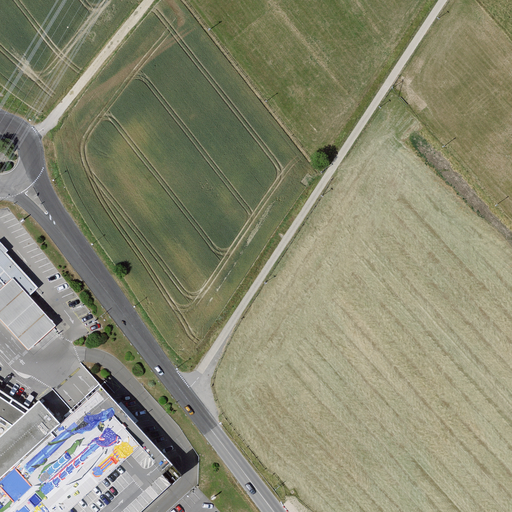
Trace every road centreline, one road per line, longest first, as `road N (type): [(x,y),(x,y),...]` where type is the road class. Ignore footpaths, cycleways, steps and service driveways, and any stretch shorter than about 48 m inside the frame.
road 1 (track): [(185,396),(443,0)]
road 2 (secondary): [(274,511),(67,240)]
road 3 (track): [(26,140),(149,0)]
